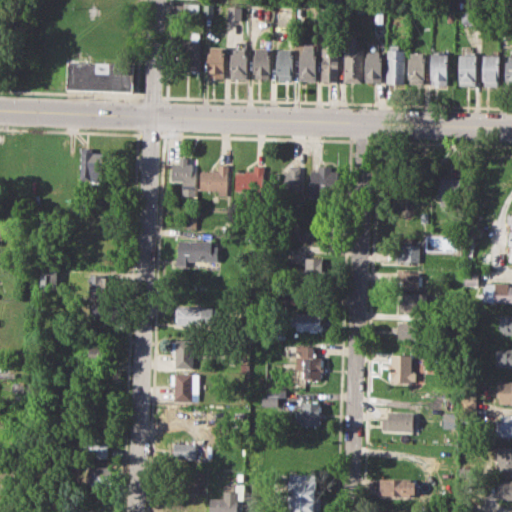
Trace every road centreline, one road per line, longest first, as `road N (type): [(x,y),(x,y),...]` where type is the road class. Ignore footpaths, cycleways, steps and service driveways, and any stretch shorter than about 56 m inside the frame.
road 1 (residential): [(155,0),(134,511)]
road 2 (secondary): [(0,110),(511,129)]
road 3 (residential): [(365,125),(349,511)]
